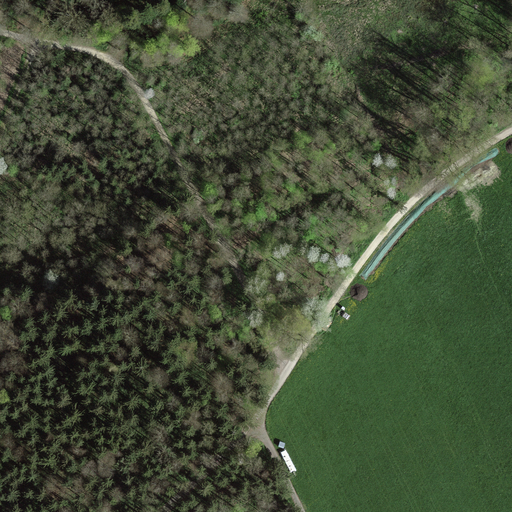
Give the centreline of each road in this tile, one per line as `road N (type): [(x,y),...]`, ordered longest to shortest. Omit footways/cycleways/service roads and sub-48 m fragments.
road 1 (track): [(37,40),(99,54),(140,90),(287,368)]
road 2 (track): [(511,131),(394,220),(287,368)]
road 3 (track): [(256,409),(161,511)]
